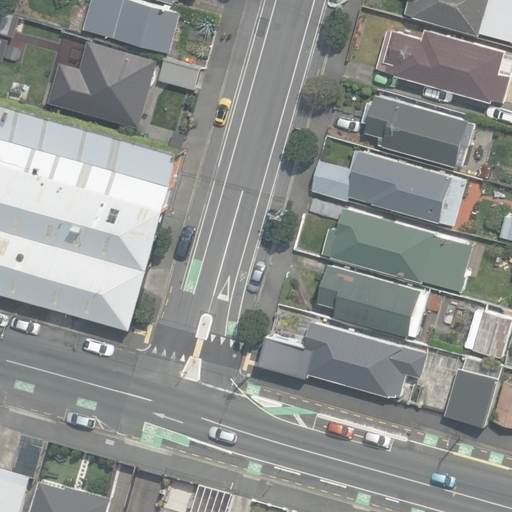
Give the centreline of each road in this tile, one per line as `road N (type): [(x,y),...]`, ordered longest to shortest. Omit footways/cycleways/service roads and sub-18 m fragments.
road 1 (residential): [(296,0),(182,407)]
road 2 (tertiary): [(511,497),(182,407)]
road 3 (tertiary): [(182,407),(0,358)]
